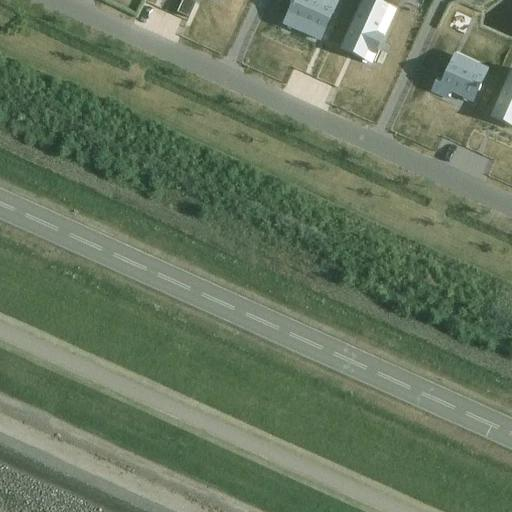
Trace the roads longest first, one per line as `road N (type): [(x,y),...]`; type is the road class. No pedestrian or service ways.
road 1 (trunk): [(511,433),(0,202)]
road 2 (unclassified): [(426,511),(0,319)]
